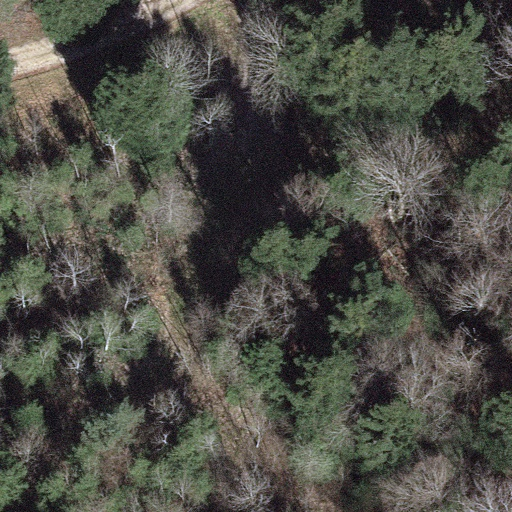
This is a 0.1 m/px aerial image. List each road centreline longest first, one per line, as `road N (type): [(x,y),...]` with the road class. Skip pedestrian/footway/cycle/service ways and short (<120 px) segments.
road 1 (track): [(35,511),(129,390),(216,212),(271,0)]
road 2 (track): [(181,0),(151,23),(0,72)]
